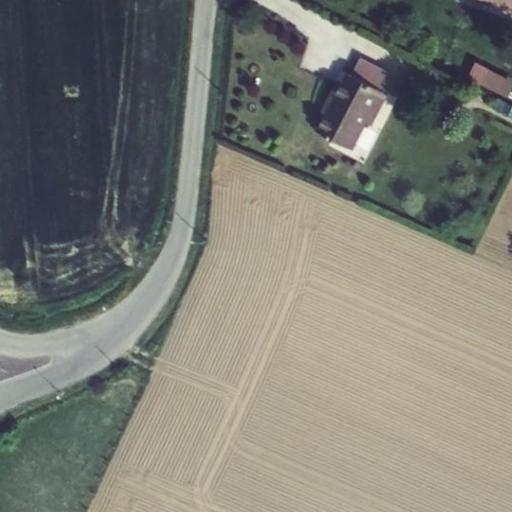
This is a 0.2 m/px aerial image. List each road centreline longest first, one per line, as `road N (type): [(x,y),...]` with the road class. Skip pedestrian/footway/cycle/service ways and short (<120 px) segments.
road 1 (unclassified): [(205,0),(185,216),(175,256),(144,304)]
road 2 (unclassified): [(0,398),(90,357),(144,304)]
road 3 (unclassified): [(144,304),(86,337),(37,347),(0,343)]
